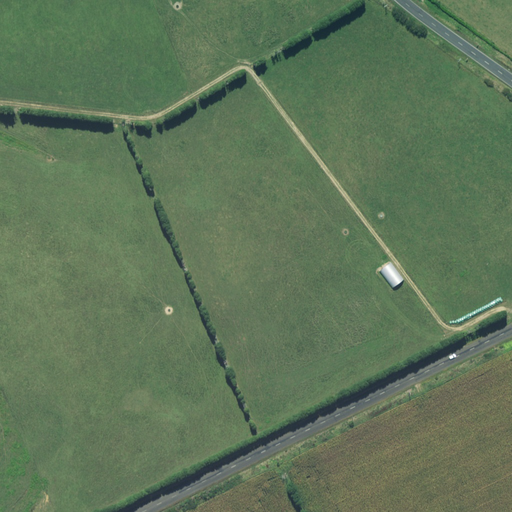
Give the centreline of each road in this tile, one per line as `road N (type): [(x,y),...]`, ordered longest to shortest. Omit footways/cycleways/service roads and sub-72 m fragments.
road 1 (unclassified): [(143,511),(511,330)]
road 2 (unclassified): [(402,0),(511,81)]
